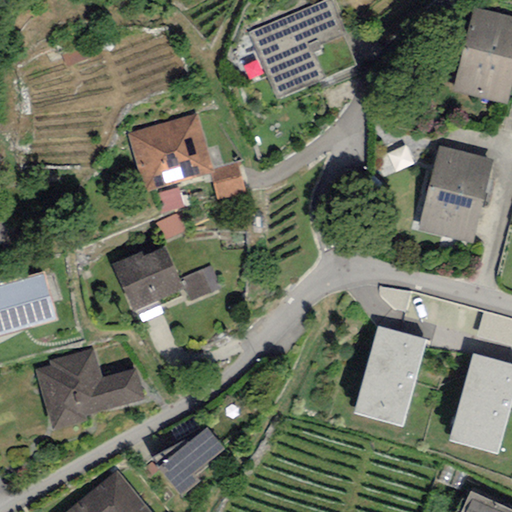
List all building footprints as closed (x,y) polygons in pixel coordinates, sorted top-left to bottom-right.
[(333,0),(326,0),(248,33),(276,101),(356,67),(344,38),(349,36),(333,0)] [(511,87),(511,17),(474,8),(453,93),(507,107),(511,87)] [(196,114),(127,135),(145,193),(214,173),(196,114)] [(492,160),(439,147),(417,231),(471,244),(492,160)] [(212,175),(220,204),(248,196),(240,168),(212,175)] [(180,191),(160,199),(167,217),(188,209),(180,191)] [(180,220),(160,227),(167,245),(186,238),(180,220)] [(183,291),(164,248),(144,257),(142,252),(111,265),(113,270),(132,312),(183,291)] [(211,267),(183,278),(192,301),(221,289),(211,267)] [(44,272),(0,284),(0,337),(58,322),(44,272)] [(427,341),(378,327),(353,413),(401,428),(427,341)] [(93,350),(49,361),(51,367),(35,372),(50,431),(86,422),(85,418),(147,402),(139,369),(101,379),(93,350)] [(511,400),(511,365),(473,354),(449,440),(497,453),(511,400)] [(199,483),(192,475),(224,449),(207,428),(188,443),(159,467),(157,468),(174,489),(181,497),(199,483)] [(152,458),(159,467),(188,443),(186,440),(152,458)] [(148,511),(116,472),(66,511),(148,511)] [(511,511),(469,492),(459,511),(511,511)]
